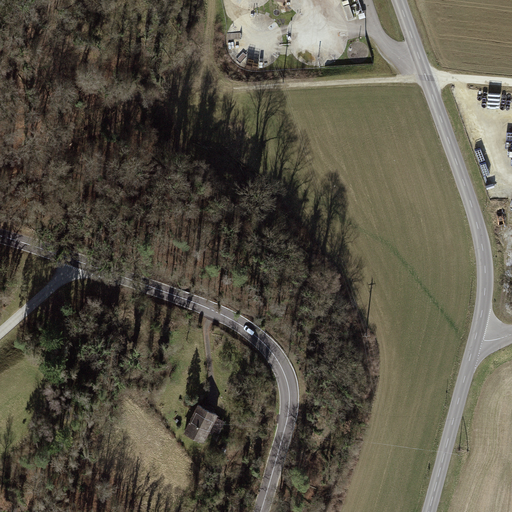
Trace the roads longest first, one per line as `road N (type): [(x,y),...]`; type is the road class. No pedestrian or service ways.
road 1 (tertiary): [(261,511),(290,408),(289,382),(260,337),(167,291),(0,236)]
road 2 (secondary): [(399,0),(485,253),(477,338)]
road 3 (track): [(511,84),(240,88)]
road 4 (secondary): [(477,338),(429,511)]
